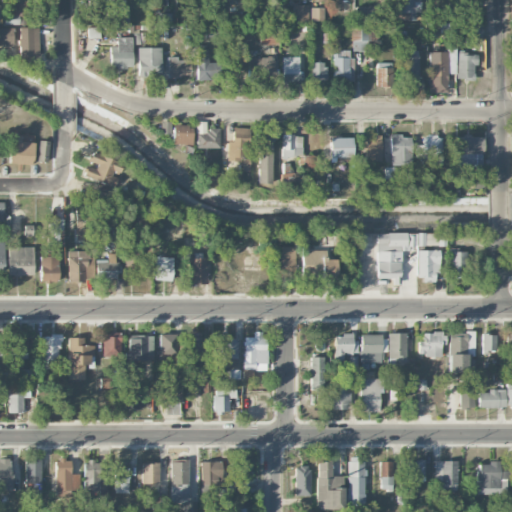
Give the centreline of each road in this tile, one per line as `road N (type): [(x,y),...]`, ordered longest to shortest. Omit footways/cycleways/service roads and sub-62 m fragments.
road 1 (tertiary): [(511,306),(0,308)]
road 2 (tertiary): [(0,437),(511,435)]
road 3 (residential): [(64,72),(162,108),(511,110)]
road 4 (residential): [(498,0),(499,196)]
road 5 (residential): [(288,308),(288,436)]
